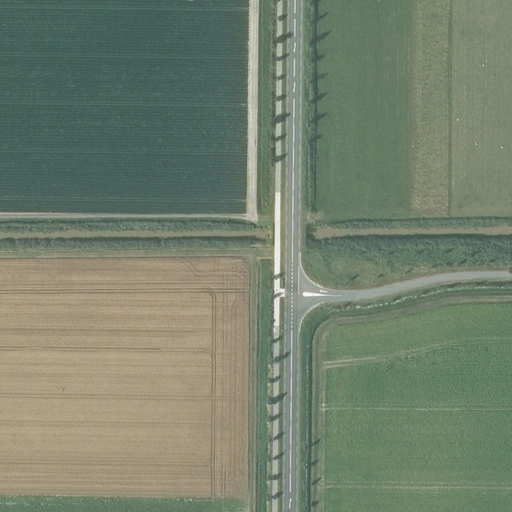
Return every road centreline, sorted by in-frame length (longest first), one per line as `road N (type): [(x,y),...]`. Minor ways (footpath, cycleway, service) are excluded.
road 1 (secondary): [(291,288),(294,0)]
road 2 (secondary): [(289,511),(291,301)]
road 3 (unclassified): [(324,295),(511,274)]
